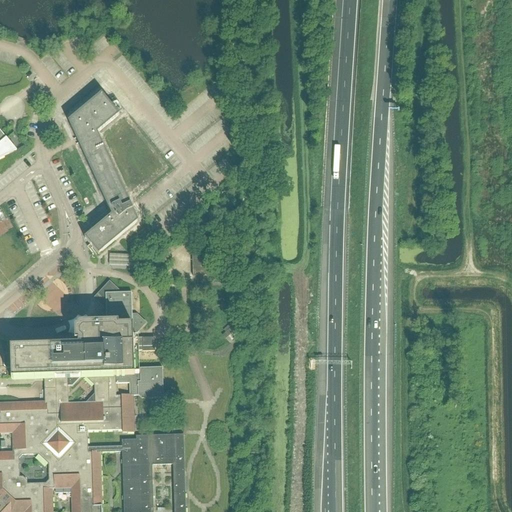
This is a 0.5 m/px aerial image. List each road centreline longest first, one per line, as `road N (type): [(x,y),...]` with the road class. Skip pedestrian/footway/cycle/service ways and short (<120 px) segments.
road 1 (motorway): [(371,511),(373,248),(389,0)]
road 2 (motorway): [(350,0),(335,238),(336,511)]
road 3 (unknown): [(84,271),(85,317),(68,333),(34,335),(0,323)]
